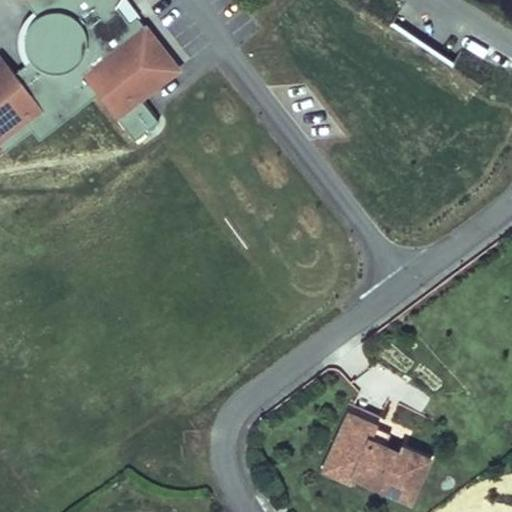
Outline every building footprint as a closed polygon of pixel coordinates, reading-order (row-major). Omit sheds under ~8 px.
[(132,125),(169,95),(127,44),(119,51),(105,34),(114,20),(100,14),(101,12),(91,0),(2,0),(19,19),(12,25),(24,41),(18,50),(15,57),(14,65),(16,79),(22,91),(6,104),(0,96),(0,179),(24,160),(32,169),(90,122),(127,168),(151,148),(132,125)] [(19,19),(2,0),(0,0),(0,10),(12,25),(19,19)] [(364,429),(360,439),(388,452),(392,442),(364,429)] [(365,500),(391,511),(427,511),(440,483),(412,471),(409,477),(396,471),(382,465),(388,452),(360,439),(343,477),(370,489),(365,500)] [(402,458),(388,452),(382,465),(396,471),(402,458)] [(370,489),(343,477),(335,495),(362,506),(365,500),(370,489)]
